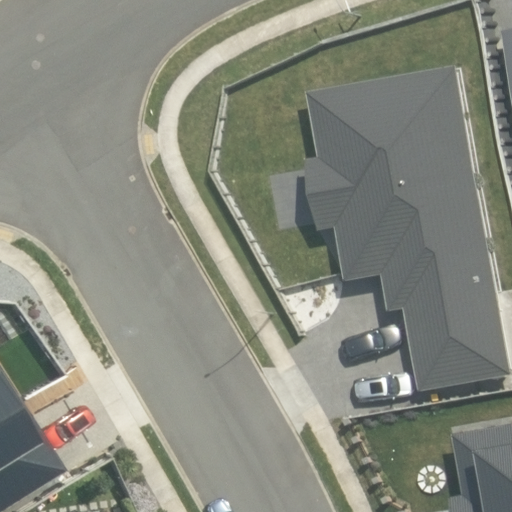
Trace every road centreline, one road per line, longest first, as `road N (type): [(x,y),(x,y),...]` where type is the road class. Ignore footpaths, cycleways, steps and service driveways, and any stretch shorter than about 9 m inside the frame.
road 1 (residential): [(264,511),(143,292),(0,76)]
road 2 (residential): [(0,68),(105,0)]
